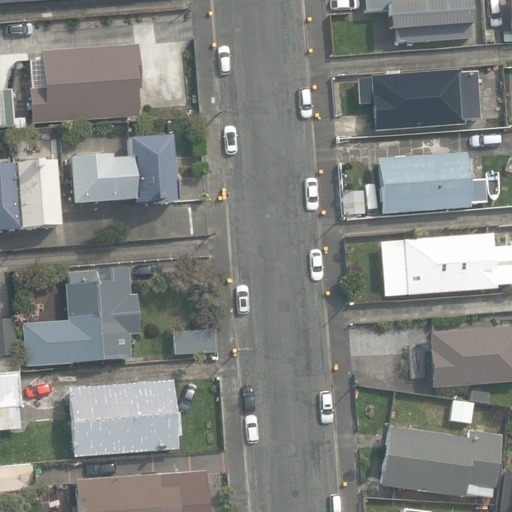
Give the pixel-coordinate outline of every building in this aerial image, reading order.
[(382,0),(386,47),(476,41),(476,37),(493,36),(491,13),(474,14),(472,0),(382,0)] [(27,90),(30,125),(136,117),(135,109),(138,103),(138,96),(134,90),(140,90),(137,45),(40,52),(42,88),(27,90)] [(370,105),(372,132),(462,126),(462,122),(478,121),(476,73),(459,74),(458,70),(397,74),(397,72),(385,73),(385,75),(368,77),(368,79),(356,80),(357,106),(370,105)] [(0,90),(0,128),(14,127),(11,90),(0,90)] [(137,204),(179,201),(174,135),(132,138),(137,204)] [(375,160),(380,215),(469,208),(468,204),(485,203),(483,180),(467,182),(464,153),(375,160)] [(112,159),(112,154),(71,157),(74,203),(134,199),(131,157),(112,159)] [(16,232),(57,229),(52,163),(12,166),(16,232)] [(0,233),(16,232),(12,166),(0,166),(0,233)] [(376,244),(381,300),(496,290),(496,286),(508,285),(508,290),(511,289),(511,247),(493,249),(492,234),(376,244)] [(128,296),(126,268),(66,273),(67,285),(63,285),(66,321),(20,325),(23,368),(128,359),(126,335),(137,334),(134,295),(128,296)] [(0,372),(20,371),(18,354),(17,354),(14,319),(0,320),(0,372)] [(511,326),(427,333),(431,388),(511,382),(511,326)] [(172,333),(173,356),(216,353),(215,330),(172,333)] [(352,357),(354,378),(395,374),(393,353),(352,357)] [(17,419),(16,408),(19,407),(17,373),(0,374),(0,431),(7,431),(6,420),(17,419)] [(65,388),(71,458),(176,451),(175,438),(178,438),(177,412),(172,413),(170,380),(65,388)] [(464,496),(490,499),(499,435),(465,431),(464,438),(386,427),(378,486),(393,488),(392,496),(406,498),(407,491),(463,499),(464,496)] [(0,466),(0,492),(33,490),(31,464),(0,466)] [(511,511),(511,470),(503,469),(497,509),(511,511)] [(76,511),(205,511),(203,472),(74,480),(76,511)]
